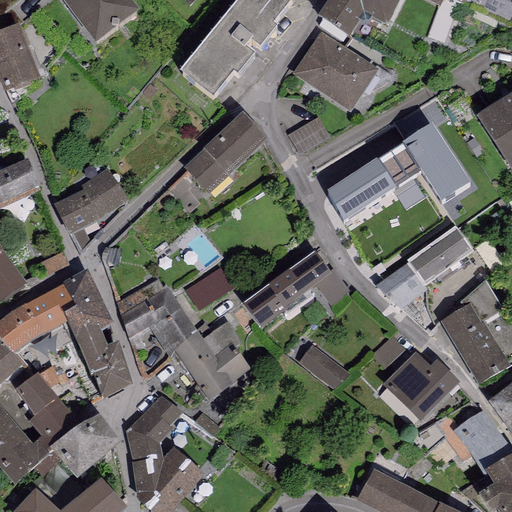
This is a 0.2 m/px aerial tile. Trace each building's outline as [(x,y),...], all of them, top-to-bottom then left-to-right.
[(58,0),(95,48),(138,14),(127,0),(58,0)] [(293,5),(286,0),(243,0),(180,78),(213,106),(232,80),(237,82),(254,61),(247,53),(251,49),(260,55),(278,32),(273,31),(293,5)] [(327,0),(317,15),(349,36),(359,20),(365,21),(369,21),(371,17),(385,26),(397,0),(327,0)] [(19,28),(0,35),(0,88),(3,97),(40,83),(19,28)] [(377,73),(319,35),(292,77),(350,115),(377,73)] [(511,174),(511,107),(507,99),(476,118),(511,175),(511,174)] [(405,135),(400,127),(319,175),(345,219),(426,172),(442,199),(474,181),(436,117),(405,135)] [(242,118),(183,171),(208,198),(268,144),(242,118)] [(27,158),(0,170),(0,208),(41,190),(27,158)] [(87,191),(54,208),(67,239),(100,224),(98,221),(128,202),(107,171),(84,186),(87,191)] [(454,231),(406,266),(425,292),(473,257),(454,231)] [(0,301),(26,283),(2,252),(0,246),(0,301)] [(314,256),(242,307),(261,334),(286,316),(283,312),(330,279),(314,256)] [(400,312),(425,292),(406,266),(375,289),(400,312)] [(225,269),(189,289),(202,310),(237,290),(225,269)] [(88,274),(63,287),(75,311),(63,318),(66,325),(90,377),(111,364),(106,352),(100,335),(114,325),(88,274)] [(156,282),(116,304),(129,341),(149,330),(168,359),(174,354),(196,336),(166,288),(163,290),(156,282)] [(28,307),(44,339),(66,325),(63,318),(75,311),(63,287),(28,307)] [(9,317),(0,323),(0,342),(13,358),(44,339),(28,307),(9,317)] [(470,307),(440,324),(478,390),(511,371),(484,324),(481,326),(470,307)] [(228,324),(201,342),(231,385),(249,371),(236,351),(242,346),(228,324)] [(196,336),(174,354),(210,407),(232,387),(231,385),(201,342),(196,336)] [(13,358),(0,342),(0,388),(23,368),(13,358)] [(316,345),(302,362),(339,391),(353,373),(316,345)] [(117,347),(106,352),(111,364),(90,377),(103,406),(131,390),(117,347)] [(431,372),(414,355),(382,387),(420,425),(460,386),(438,364),(431,372)] [(38,377),(15,394),(25,407),(19,412),(28,424),(44,445),(73,423),(38,377)] [(511,385),(487,404),(511,438),(511,385)] [(126,434),(137,497),(164,464),(158,447),(184,415),(160,398),(126,434)] [(32,448),(0,410),(0,471),(14,488),(49,458),(37,444),(32,448)] [(511,458),(511,450),(482,414),(454,435),(484,478),(511,458)] [(98,420),(49,452),(76,484),(120,446),(98,420)] [(137,497),(134,501),(147,511),(172,511),(202,475),(173,452),(164,464),(137,497)] [(511,511),(511,458),(484,478),(492,490),(478,500),(486,511),(511,511)] [(437,511),(439,510),(374,473),(356,504),(369,511),(437,511)] [(49,511),(33,497),(17,511),(121,511),(100,489),(71,511),(49,511)]
